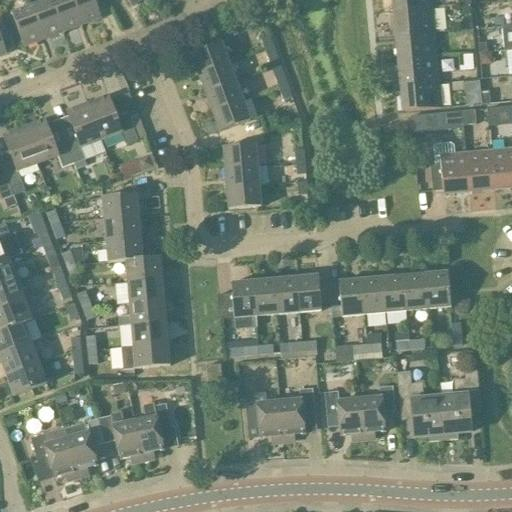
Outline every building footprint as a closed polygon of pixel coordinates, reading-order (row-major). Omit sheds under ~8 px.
[(72,0),(55,0),(51,2),(63,35),(83,28),(72,0)] [(94,0),(72,0),(83,28),(102,21),(94,0)] [(393,0),(395,13),(433,9),(432,0),(393,0)] [(51,2),(31,9),(44,42),(63,35),(51,2)] [(24,49),(44,42),(31,9),(12,16),(24,49)] [(395,13),(397,38),(435,34),(433,9),(395,13)] [(511,51),(511,26),(502,28),(504,53),(506,52),(511,51)] [(397,38),(399,63),(437,59),(435,34),(397,38)] [(261,39),(266,53),(275,49),(270,35),(261,39)] [(200,76),(231,65),(224,46),(193,57),(200,76)] [(273,72),(282,68),(275,49),(266,53),(273,72)] [(399,63),(401,88),(440,84),(437,59),(399,63)] [(238,84),(231,65),(200,76),(207,95),(238,84)] [(273,72),(280,91),(289,88),(282,68),(273,72)] [(244,103),(238,84),(207,95),(213,115),(244,103)] [(442,109),(440,84),(401,88),(403,113),(442,109)] [(289,88),(280,91),(283,100),(292,97),(289,88)] [(489,92),(481,93),(482,105),(491,104),(489,92)] [(474,106),(482,105),(481,93),(473,94),(474,106)] [(110,98),(89,105),(103,142),(123,134),(127,146),(139,142),(131,120),(120,124),(110,98)] [(244,103),(213,115),(220,134),(251,123),(244,103)] [(82,149),(103,142),(89,105),(69,113),(78,139),(67,143),(75,165),(87,161),(82,149)] [(475,111),(463,112),(464,126),(476,125),(475,111)] [(443,128),(464,126),(463,112),(442,114),(443,128)] [(64,169),(75,165),(67,143),(56,147),(46,121),(26,129),(39,165),(60,158),(64,169)] [(14,162),(3,166),(14,196),(25,192),(18,173),(39,165),(26,129),(5,136),(14,162)] [(444,197),(471,194),(467,156),(456,157),(455,148),(452,145),(435,147),(437,169),(429,170),(432,196),(444,194),(444,197)] [(226,170),(259,167),(258,146),(225,149),(226,170)] [(296,163),(305,163),(304,150),(295,151),(296,163)] [(495,192),(511,190),(511,151),(491,154),(495,192)] [(471,194),(495,192),(491,154),(467,156),(471,194)] [(305,163),(296,163),(297,176),(307,175),(305,163)] [(0,195),(2,201),(14,196),(3,166),(2,167),(5,174),(0,176),(0,195)] [(261,188),(259,167),(226,170),(228,190),(261,188)] [(307,183),(297,183),(299,196),(308,195),(307,183)] [(262,209),(261,188),(228,190),(229,211),(262,209)] [(103,199),(105,221),(140,218),(138,196),(103,199)] [(52,228),(61,225),(56,212),(47,215),(52,228)] [(105,221),(107,242),(142,239),(140,218),(105,221)] [(0,263),(10,260),(23,255),(15,234),(10,236),(5,225),(0,227),(0,263)] [(66,238),(61,225),(52,228),(57,242),(66,238)] [(43,248),(52,244),(47,231),(38,234),(43,248)] [(109,265),(126,263),(144,261),(144,260),(142,239),(107,242),(109,265)] [(43,248),(51,268),(59,264),(52,244),(43,248)] [(62,256),(67,269),(75,265),(70,252),(62,256)] [(161,258),(144,260),(144,261),(126,263),(128,283),(163,280),(161,258)] [(0,263),(0,287),(17,280),(10,260),(0,263)] [(58,288),(67,285),(59,264),(51,268),(58,288)] [(81,279),(75,265),(67,269),(72,282),(81,279)] [(449,275),(427,276),(430,311),(451,309),(449,275)] [(427,276),(405,278),(408,313),(430,311),(427,276)] [(319,278),(297,280),(300,315),(322,313),(319,278)] [(386,315),(408,313),(405,278),(384,280),(386,315)] [(0,310),(25,300),(17,280),(0,287),(0,310)] [(128,283),(130,305),(165,302),(163,280),(128,283)] [(279,317),(300,315),(297,280),(276,282),(279,317)] [(384,280),(362,282),(365,316),(386,315),(384,280)] [(257,318),(279,317),(276,282),(254,284),(257,318)] [(343,318),(365,316),(362,282),(340,284),(343,318)] [(257,318),(254,284),(232,285),(235,320),(257,318)] [(58,288),(66,308),(75,305),(67,285),(58,288)] [(77,296),(82,309),(91,306),(86,292),(77,296)] [(0,310),(0,333),(24,324),(25,325),(33,321),(25,300),(0,310)] [(120,328),(132,326),(167,323),(165,302),(130,305),(131,316),(119,318),(120,328)] [(75,305),(66,308),(71,322),(80,318),(75,305)] [(96,319),(91,306),(82,309),(87,322),(96,319)] [(132,326),(133,348),(169,345),(167,323),(132,326)] [(0,356),(32,344),(25,325),(24,324),(0,333),(0,356)] [(463,346),(461,324),(451,325),(453,348),(463,346)] [(86,338),(87,352),(97,351),(96,337),(86,338)] [(71,340),(72,354),(82,353),(81,339),(71,340)] [(424,341),(410,342),(411,352),(425,351),(424,341)] [(317,342),(302,343),(303,353),(317,351),(317,342)] [(397,353),(411,352),(410,342),(396,343),(397,353)] [(289,354),(303,353),(302,343),(288,345),(289,354)] [(0,356),(0,358),(7,377),(40,364),(32,344),(0,356)] [(381,344),(367,346),(368,356),(382,354),(381,344)] [(169,345),(133,348),(122,349),(124,371),(171,367),(169,345)] [(273,346),(259,347),(260,356),(274,355),(273,346)] [(354,357),(368,356),(367,346),(353,347),(354,357)] [(246,358),(260,356),(259,347),(245,348),(246,358)] [(98,366),(97,351),(87,352),(89,367),(98,366)] [(84,375),(82,353),(72,354),(74,376),(84,375)] [(48,385),(40,364),(7,377),(15,398),(48,385)] [(224,391),(221,366),(207,367),(209,392),(224,391)] [(440,399),(444,442),(460,441),(459,435),(472,434),(469,400),(481,399),(478,367),(465,368),(466,381),(455,382),(456,398),(440,399)] [(429,443),(444,442),(440,399),(424,401),(423,384),(412,385),(411,373),(398,374),(400,406),(412,405),(415,439),(428,437),(429,443)] [(361,402),(364,443),(371,442),(371,438),(375,434),(386,434),(384,414),(396,413),(394,389),(380,390),(381,400),(361,402)] [(301,403),(281,405),(285,445),(291,444),(291,441),(294,437),(306,436),(304,417),(315,416),(313,391),(300,392),(301,403)] [(357,443),(364,443),(361,402),(339,404),(338,393),(325,394),(328,420),(340,418),(341,438),(352,437),(357,439),(357,443)] [(277,446),(285,445),(281,405),(268,406),(267,396),(246,397),(248,422),(260,421),(261,440),(273,439),(277,443),(277,446)] [(144,420),(135,422),(144,463),(152,461),(151,457),(154,453),(164,451),(160,433),(172,430),(167,405),(154,408),(153,406),(141,408),(144,420)] [(137,464),(144,463),(135,422),(126,424),(124,412),(112,414),(112,416),(98,419),(105,445),(116,442),(120,461),(132,458),(137,461),(137,464)] [(63,430),(66,440),(78,480),(85,478),(84,474),(88,470),(98,467),(92,448),(105,445),(98,419),(63,430)] [(49,461),(55,479),(55,480),(66,477),(71,478),(72,482),(78,480),(66,440),(63,430),(63,429),(43,435),(44,436),(30,440),(38,464),(49,461)]
